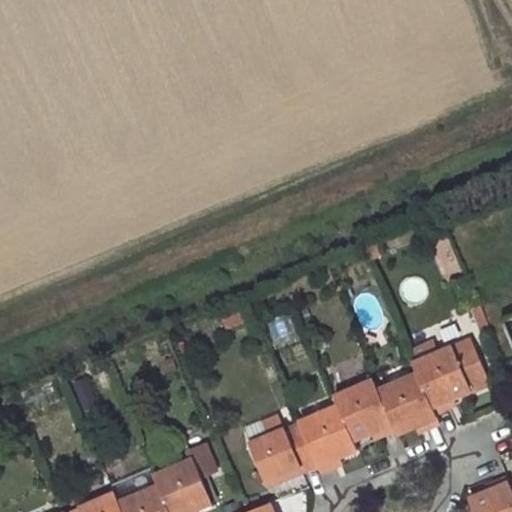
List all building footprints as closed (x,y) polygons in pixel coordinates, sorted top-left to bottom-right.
[(381,243),(366,250),(371,261),(386,254),(381,243)] [(480,304),(470,308),(477,323),(486,319),(480,305),(480,304)] [(247,322),(242,311),(224,319),(228,330),(247,322)] [(486,319),(477,323),(483,337),(492,333),(486,319)] [(419,364),(415,365),(419,375),(436,414),(437,414),(450,408),(448,402),(491,384),(473,341),(441,355),(435,342),(414,351),(419,364)] [(419,375),(380,392),(397,431),(399,435),(424,424),(426,430),(441,424),(437,414),(436,414),(419,375)] [(88,379),(75,385),(86,411),(99,405),(88,379)] [(340,408),(354,442),(355,441),(379,431),(382,437),(397,431),(380,392),(376,382),(336,399),(340,408)] [(340,408),(301,424),(319,466),(322,473),(337,467),(334,461),(359,450),(355,441),(354,442),(340,408)] [(280,416),(247,431),(253,445),(286,431),(280,416)] [(253,445),(251,445),(267,482),(302,468),(304,472),(319,466),(301,424),(286,431),(253,445)] [(194,462),(156,478),(161,488),(161,487),(171,511),(194,511),(214,504),(203,478),(219,472),(207,445),(190,452),(194,462)] [(302,468),(267,482),(269,487),(304,472),(302,468)] [(161,488),(156,478),(154,472),(115,488),(117,494),(121,504),(161,488)] [(496,490),(471,501),(476,511),(511,511),(511,483),(511,484),(509,478),(494,484),(496,490)] [(161,488),(121,504),(124,511),(171,511),(161,487),(161,488)] [(117,494),(75,511),(124,511),(121,504),(117,494)]
